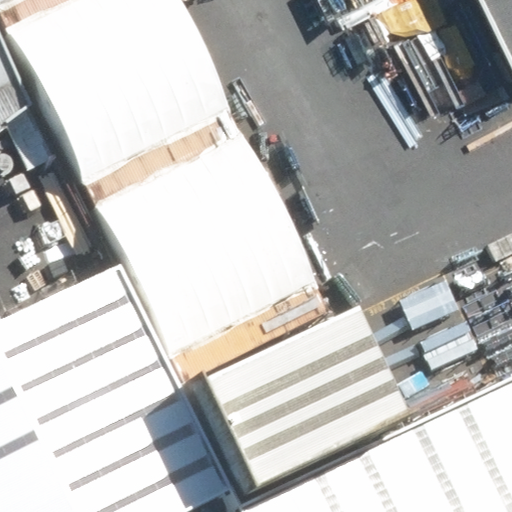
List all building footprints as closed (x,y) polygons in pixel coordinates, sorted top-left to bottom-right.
[(159,0),(6,0),(0,3),(0,51),(52,157),(165,389),(314,316),(159,0)] [(511,0),(467,0),(511,90),(511,0)] [(0,125),(25,107),(0,63),(0,125)] [(181,511),(212,497),(163,400),(101,277),(0,321),(0,511),(181,511)] [(212,497),(220,511),(225,511),(389,432),(330,316),(163,400),(212,497)] [(511,511),(511,369),(389,432),(225,511),(511,511)]
